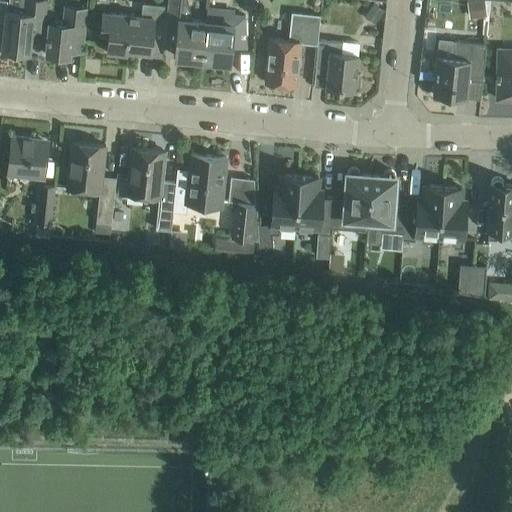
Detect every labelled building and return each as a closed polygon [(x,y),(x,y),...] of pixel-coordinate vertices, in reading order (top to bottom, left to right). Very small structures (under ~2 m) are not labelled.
[(5,14),(2,40),(2,48),(29,51),(31,28),(44,29),(47,0),(24,0),(24,10),(6,9),(5,14)] [(202,57),(206,20),(192,19),(188,0),(167,0),(167,5),(165,25),(164,38),(176,39),(174,54),(202,57)] [(82,51),(86,15),(87,6),(65,3),(63,22),(49,21),(45,53),(70,55),(71,45),(81,46),(81,50),(82,51)] [(153,23),(165,25),(167,5),(142,3),(141,15),(102,11),(101,29),(109,30),(107,51),(126,53),(127,49),(150,52),(153,23)] [(299,41),(317,43),(317,37),(320,13),(291,11),(288,39),(269,37),(265,80),(295,83),(299,41)] [(245,14),(233,13),(232,23),(206,20),(202,57),(230,60),(231,45),(247,47),(245,14)] [(354,89),(358,53),(359,42),(317,37),(317,43),(315,62),(328,64),(325,86),(354,89)] [(432,93),(466,96),(468,78),(482,80),(486,42),(455,39),(453,56),(436,54),(432,93)] [(497,77),(497,97),(511,97),(511,56),(498,56),(497,72),(496,72),(496,77),(497,77)] [(11,134),(9,153),(7,172),(43,175),(45,157),(47,137),(11,134)] [(71,140),(69,160),(68,186),(100,189),(96,221),(112,222),(114,196),(116,176),(102,174),(105,143),(71,140)] [(131,146),(129,166),(127,192),(160,196),(157,227),(172,229),(174,210),(172,210),(176,181),(162,180),(165,150),(131,146)] [(191,152),(189,172),(177,171),(176,181),(172,210),(174,210),(187,212),(188,202),(221,206),(226,156),(191,152)] [(368,218),(371,173),(360,172),(359,169),(357,166),(354,165),(350,166),(348,168),(347,171),(345,197),(334,197),(332,226),(367,229),(368,218)] [(393,201),(395,175),(395,171),(393,169),(390,168),(386,168),(384,171),(383,174),(371,173),(368,218),(382,219),(381,230),(402,231),(404,202),(393,201)] [(295,225),(299,174),(280,173),(279,185),(273,185),(270,223),(258,223),(257,205),(256,205),(258,237),(259,255),(273,258),(272,233),(279,233),(280,224),(295,225)] [(332,226),(334,197),(322,196),(323,188),(317,188),(318,175),(299,174),(295,225),(319,227),(318,232),(331,233),(332,226)] [(511,182),(503,182),(503,179),(500,177),(497,176),(494,176),(492,178),(491,181),(487,228),(488,228),(488,238),(496,238),(497,229),(511,230),(511,182)] [(36,220),(37,220),(35,233),(49,234),(51,221),(53,221),(56,184),(40,183),(36,220)] [(439,235),(442,184),(423,183),(422,196),(417,195),(416,203),(404,202),(402,231),(402,238),(415,239),(415,234),(439,235)] [(464,237),(466,206),(466,199),(461,198),(462,186),(442,184),(439,235),(454,236),(453,246),(462,246),(463,237),(464,237)] [(258,237),(256,205),(236,203),(234,235),(258,237)] [(171,229),(170,240),(169,246),(186,248),(187,231),(171,229)] [(317,247),(317,255),(330,256),(330,248),(317,247)] [(471,293),(473,263),(460,262),(458,290),(471,293)] [(486,264),(473,263),(471,293),(484,295),(486,264)]
